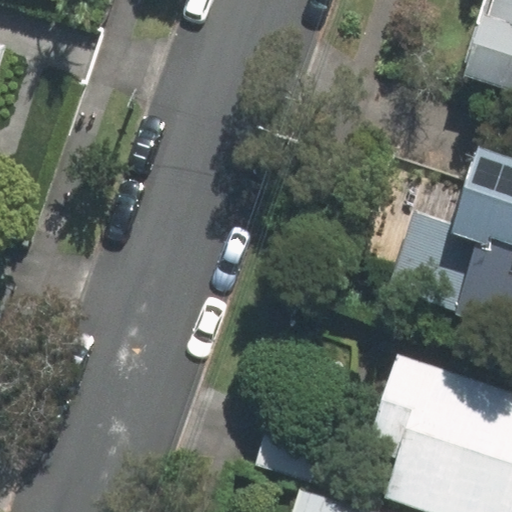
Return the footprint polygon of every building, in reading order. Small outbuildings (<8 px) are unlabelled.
[(511,0),(500,0),(476,76),(511,88),(511,0)] [(0,155),(6,139),(0,137),(0,92),(18,40),(0,33),(0,155)] [(511,144),(498,140),(470,226),(421,210),(396,285),(444,301),(511,323),(511,144)] [(366,498),(420,511),(511,511),(511,379),(406,352),(366,498)] [(274,412),(260,462),(347,485),(360,435),(274,412)] [(395,511),(311,489),(304,511),(395,511)]
